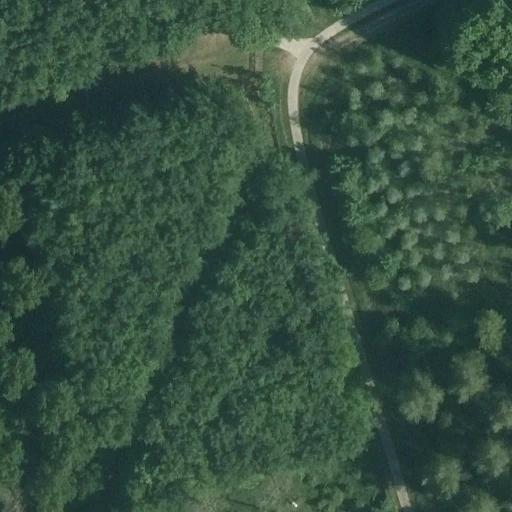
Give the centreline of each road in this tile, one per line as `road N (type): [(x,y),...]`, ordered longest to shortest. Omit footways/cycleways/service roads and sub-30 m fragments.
road 1 (track): [(286,63),(169,73),(0,124)]
road 2 (track): [(286,63),(297,67),(341,49),(436,0)]
